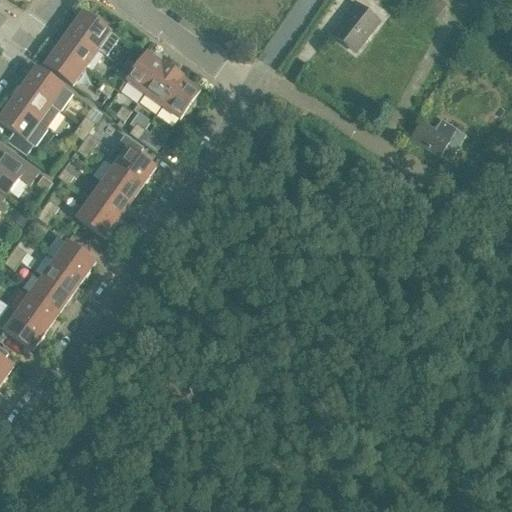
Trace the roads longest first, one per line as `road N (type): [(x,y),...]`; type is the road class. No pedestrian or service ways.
road 1 (residential): [(0,454),(247,83)]
road 2 (residential): [(458,198),(266,83),(247,83)]
road 3 (residential): [(247,83),(136,9)]
